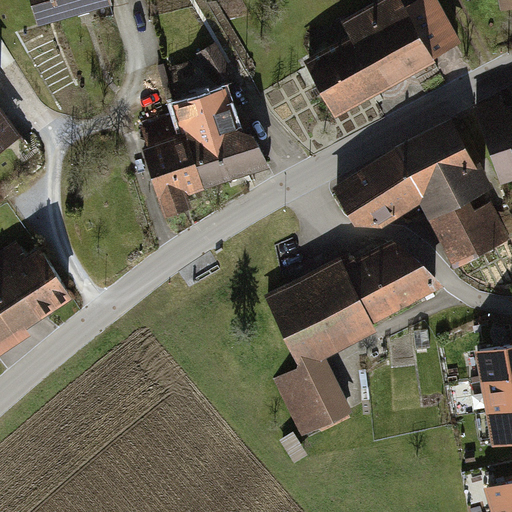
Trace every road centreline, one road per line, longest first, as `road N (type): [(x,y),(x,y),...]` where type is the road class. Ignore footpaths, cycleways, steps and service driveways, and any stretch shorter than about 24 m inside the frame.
road 1 (tertiary): [(300,180),(172,258),(0,397)]
road 2 (residential): [(511,306),(467,293),(406,237),(337,224),(300,180)]
road 3 (tertiary): [(511,68),(300,180)]
